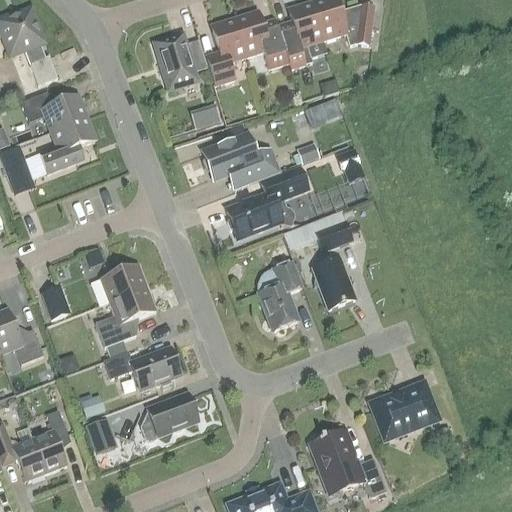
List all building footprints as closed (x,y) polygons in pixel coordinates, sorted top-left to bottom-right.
[(334,0),(329,0),(310,6),(322,44),(345,37),(349,49),(355,48),(368,49),(373,11),(360,9),(359,16),(341,22),(334,0)] [(276,30),(279,38),(290,73),(311,66),(309,61),(326,56),(322,44),(310,6),(287,13),(290,25),(276,30)] [(8,18),(0,21),(0,38),(1,38),(9,59),(23,54),(37,89),(56,82),(48,59),(44,61),(39,48),(43,46),(30,13),(9,21),(8,18)] [(233,23),(244,61),(262,55),(267,72),(287,66),(273,23),(260,27),(256,16),(233,23)] [(228,66),(244,61),(233,23),(210,30),(218,57),(205,61),(214,89),(233,83),(228,66)] [(162,79),(165,87),(167,88),(168,93),(181,89),(195,85),(192,75),(206,70),(198,45),(184,49),(181,39),(167,43),(167,44),(154,48),(156,52),(154,54),(157,62),(159,63),(163,77),(162,79)] [(44,120),(50,135),(85,123),(76,99),(51,109),(46,96),(19,106),(27,127),(44,120)] [(335,102),(304,113),(310,129),(340,117),(335,102)] [(205,110),(210,128),(219,126),(213,108),(205,110)] [(94,145),(85,123),(50,135),(56,151),(38,158),(46,178),(84,163),(79,151),(94,145)] [(7,129),(0,131),(0,151),(0,152),(13,147),(7,129)] [(226,176),(232,192),(277,175),(268,153),(254,158),(247,140),(202,157),(212,181),(226,176)] [(301,167),(301,168),(319,162),(313,147),(296,154),(297,157),(299,161),(301,167)] [(0,165),(7,185),(29,177),(19,149),(0,155),(0,165)] [(355,153),(335,160),(339,171),(359,164),(355,153)] [(295,169),(301,167),(299,161),(297,157),(291,159),(295,169)] [(290,226),(292,223),(292,219),(291,215),(288,213),(284,211),(281,203),(307,194),(298,171),(259,186),(265,201),(251,207),(250,204),(224,213),(228,224),(226,225),(229,233),(232,232),(236,242),(278,226),(280,229),(281,229),(288,231),(302,225),(301,224),(291,228),(290,226)] [(313,236),(321,258),(352,246),(344,224),(313,236)] [(314,279),(312,288),(318,289),(327,313),(354,303),(350,294),(352,284),(346,283),(338,262),(311,272),(314,279)] [(257,292),(259,297),(257,297),(271,334),(297,324),(286,296),(301,291),(291,265),(271,273),(271,274),(268,276),(264,277),(261,281),(257,288),(257,292)] [(98,310),(108,306),(146,291),(137,268),(89,286),(98,310)] [(70,317),(60,289),(39,297),(49,324),(70,317)] [(155,314),(146,291),(108,306),(113,320),(94,327),(103,351),(135,339),(129,324),(155,314)] [(17,340),(7,314),(0,316),(0,357),(13,352),(20,369),(42,360),(32,334),(17,340)] [(131,367),(126,355),(102,365),(109,382),(131,374),(138,393),(155,387),(159,388),(164,387),(166,383),(179,378),(169,353),(131,367)] [(384,443),(436,422),(422,387),(370,407),(384,443)] [(84,405),(90,419),(109,411),(104,397),(84,405)] [(176,435),(181,433),(183,429),(195,425),(198,433),(199,432),(187,399),(146,414),(150,424),(141,427),(140,431),(144,444),(148,445),(154,443),(156,439),(172,433),(176,435)] [(67,445),(69,444),(57,414),(45,419),(51,435),(31,443),(45,477),(65,469),(57,447),(67,443),(67,445)] [(105,422),(84,430),(94,459),(105,455),(101,444),(112,440),(105,422)] [(23,486),(45,477),(31,443),(15,449),(15,447),(11,445),(9,446),(1,426),(0,426),(0,468),(1,471),(15,465),(23,486)] [(448,431),(438,434),(443,446),(452,443),(448,431)] [(324,442),(323,439),(319,441),(319,443),(309,447),(329,498),(362,485),(368,502),(385,496),(372,462),(356,468),(343,434),(324,442)] [(278,488),(228,508),(229,511),(313,511),(307,496),(285,504),(278,488)]
